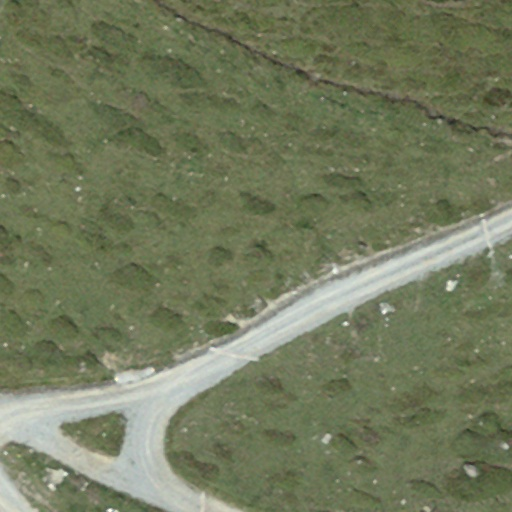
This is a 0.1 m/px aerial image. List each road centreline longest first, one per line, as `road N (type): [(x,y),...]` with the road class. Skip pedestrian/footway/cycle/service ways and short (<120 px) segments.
road 1 (track): [(0,416),(144,383),(318,286),(511,210)]
road 2 (track): [(0,429),(209,511)]
